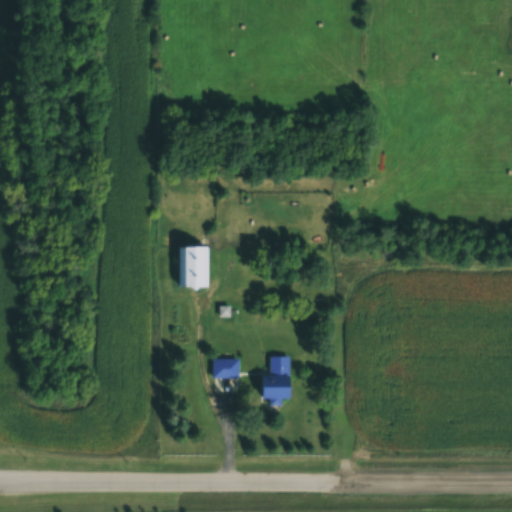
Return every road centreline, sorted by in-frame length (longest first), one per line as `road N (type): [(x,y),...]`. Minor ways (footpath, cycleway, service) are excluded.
road 1 (tertiary): [(0,480),(332,480)]
road 2 (tertiary): [(332,480),(511,480)]
